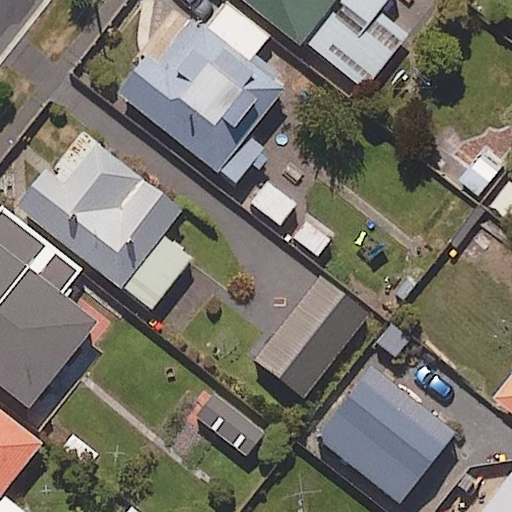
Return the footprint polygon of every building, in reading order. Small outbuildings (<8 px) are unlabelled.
[(269,43),(213,0),(155,0),(144,16),(170,35),(117,104),(237,195),(263,162),(245,149),(288,92),(252,65),(269,43)] [(393,0),(231,0),(360,101),(407,41),(379,19),(393,0)] [(182,221),(82,141),(21,217),(149,319),(192,265),(164,243),(182,221)] [(506,171),(483,153),(461,180),(483,199),(506,171)] [(298,211),(265,189),(250,211),(283,233),(298,211)] [(80,281),(0,215),(0,396),(29,419),(98,333),(61,304),(80,281)] [(336,248),(309,224),(290,246),(318,269),(336,248)] [(511,275),(496,264),(478,289),(511,313),(511,275)] [(382,341),(325,295),(273,360),(330,406),(382,341)] [(454,364),(489,328),(464,305),(429,341),(454,364)] [(511,389),(501,403),(511,412),(511,389)] [(265,439),(213,400),(196,423),(247,462),(265,439)] [(42,453),(0,420),(0,511),(15,511),(3,502),(42,453)] [(511,511),(511,483),(489,511),(511,511)]
